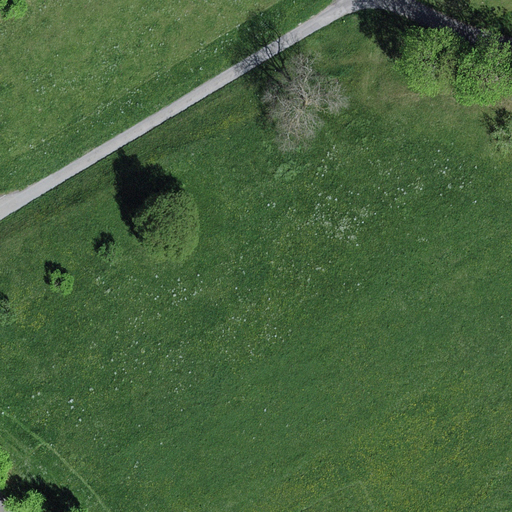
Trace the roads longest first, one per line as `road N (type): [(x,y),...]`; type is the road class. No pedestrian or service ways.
road 1 (track): [(0,210),(351,0)]
road 2 (residential): [(395,0),(511,48)]
